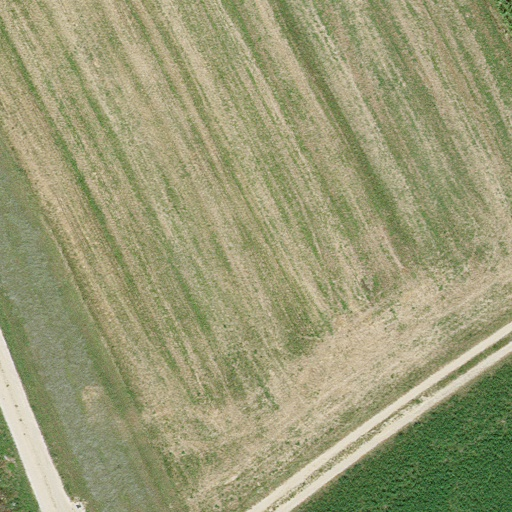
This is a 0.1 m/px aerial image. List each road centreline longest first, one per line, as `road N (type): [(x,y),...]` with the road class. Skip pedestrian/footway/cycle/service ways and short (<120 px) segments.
road 1 (track): [(511,332),(263,511)]
road 2 (track): [(0,391),(51,511)]
